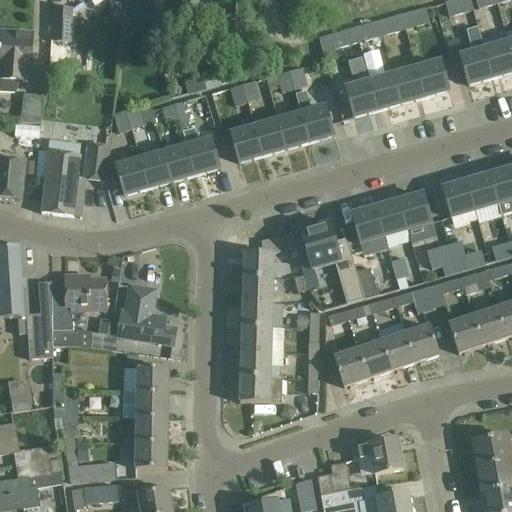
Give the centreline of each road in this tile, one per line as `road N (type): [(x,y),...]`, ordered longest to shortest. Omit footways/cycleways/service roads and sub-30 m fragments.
road 1 (residential): [(511,130),(207,217)]
road 2 (residential): [(204,476),(207,217)]
road 3 (residential): [(204,476),(427,404)]
road 4 (residential): [(207,217),(123,240),(67,241),(0,223)]
